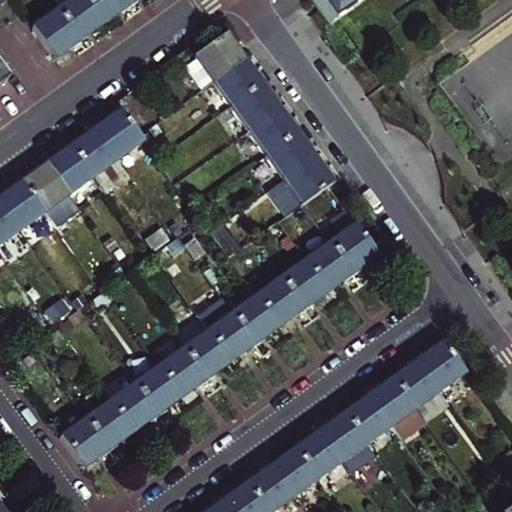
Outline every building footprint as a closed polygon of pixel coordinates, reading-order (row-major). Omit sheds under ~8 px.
[(104,24),(87,0),(50,0),(58,10),(80,41),(104,24)] [(87,0),(104,24),(129,6),(124,0),(87,0)] [(312,0),(331,26),(348,13),(366,0),(312,0)] [(80,41),(58,10),(33,28),(55,59),(80,41)] [(185,70),(202,93),(211,86),(243,64),(224,37),(193,60),(194,63),(185,70)] [(211,86),(229,110),(260,87),(243,64),(211,86)] [(229,110),(246,134),(278,112),(260,87),(229,110)] [(113,105),(119,114),(138,140),(150,131),(125,97),(113,105)] [(278,112),(246,134),(264,159),(295,136),(278,112)] [(119,114),(93,132),(117,165),(142,146),(138,140),(119,114)] [(117,165),(93,132),(69,149),(93,182),(117,165)] [(295,136),(264,159),(282,184),(313,161),(295,136)] [(93,182),(69,149),(45,167),(69,199),(93,182)] [(313,161),(282,184),(300,209),(302,207),(327,189),(331,186),(313,161)] [(69,199),(45,167),(20,184),(44,217),(69,199)] [(44,217),(20,184),(0,199),(0,206),(20,234),(44,217)] [(69,199),(44,217),(52,227),(76,210),(69,199)] [(0,249),(20,234),(0,206),(0,249)] [(337,238),(329,244),(352,275),(377,257),(344,213),(328,225),(337,238)] [(352,275),(329,244),(304,262),(327,293),(352,275)] [(327,293),(304,262),(280,280),(302,311),(327,293)] [(302,311),(280,280),(256,297),(279,328),(302,311)] [(279,328),(256,297),(232,315),(254,346),(279,328)] [(230,363),(254,346),(232,315),(221,301),(198,318),(208,332),(230,363)] [(52,331),(34,307),(10,325),(25,345),(27,349),(52,331)] [(0,349),(6,358),(25,345),(10,325),(9,323),(0,329),(0,349)] [(183,350),(206,381),(230,363),(208,332),(183,350)] [(417,363),(440,394),(449,407),(466,394),(457,382),(465,376),(442,344),(417,363)] [(181,399),(206,381),(183,350),(158,368),(181,399)] [(392,380),(415,412),(440,394),(417,363),(392,380)] [(135,385),(157,416),(181,399),(158,368),(135,385)] [(368,398),(391,430),(415,412),(392,380),(368,398)] [(110,403),(132,434),(157,416),(135,385),(110,403)] [(344,415),(367,447),(391,430),(368,398),(344,415)] [(86,420),(108,451),(132,434),(110,403),(86,420)] [(320,433),(342,465),(367,447),(344,415),(320,433)] [(86,420),(61,438),(83,469),(108,451),(86,420)] [(295,450),(318,482),(342,465),(320,433),(295,450)] [(270,468),(293,500),(318,482),(295,450),(270,468)] [(264,511),(276,511),(293,500),(270,468),(246,486),(264,511)] [(264,511),(246,486),(222,503),(228,511),(264,511)] [(210,511),(228,511),(222,503),(210,511)]
